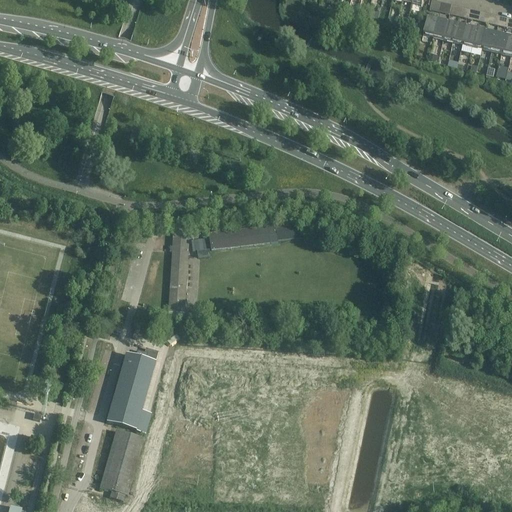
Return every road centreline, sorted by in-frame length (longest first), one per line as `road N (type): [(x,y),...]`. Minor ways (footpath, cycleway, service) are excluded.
road 1 (primary): [(179,100),(386,192),(511,264)]
road 2 (primary): [(511,237),(353,139),(251,95)]
road 3 (unclassified): [(147,236),(78,511)]
road 4 (primary): [(0,48),(179,100)]
road 5 (primary): [(133,52),(0,19)]
